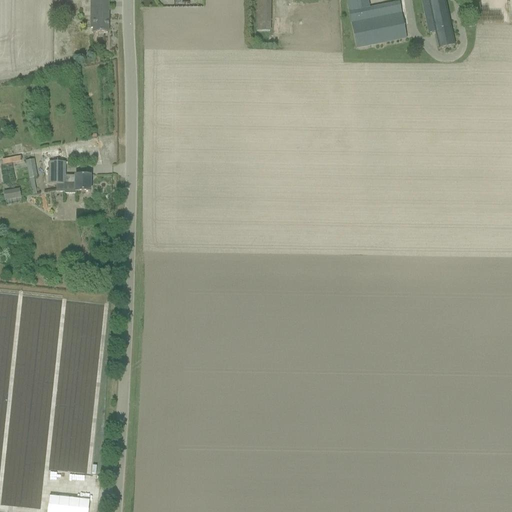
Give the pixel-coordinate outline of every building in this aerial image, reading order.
[(108,23),(107,0),(90,0),(86,0),(86,5),(90,5),(90,29),(93,29),(93,33),(107,34),(108,23)] [(256,0),(256,32),(271,33),(271,0),(256,0)] [(402,15),(372,21),(367,0),(345,0),(356,50),(407,40),(402,15)] [(438,50),(454,47),(443,0),(420,0),(428,33),(434,32),(438,50)] [(54,6),(55,17),(63,17),(63,16),(71,15),(71,6),(54,6)] [(49,185),(56,185),(56,193),(65,193),(65,195),(76,195),(76,193),(90,193),(90,177),(64,177),(64,163),(62,163),(60,151),(41,155),(47,186),(49,185)] [(21,162),(21,159),(20,157),(2,161),(2,162),(3,166),(21,162)] [(30,195),(36,194),(34,177),(37,177),(35,160),(27,161),(30,195)] [(5,201),(11,200),(10,191),(3,193),(5,201)]
